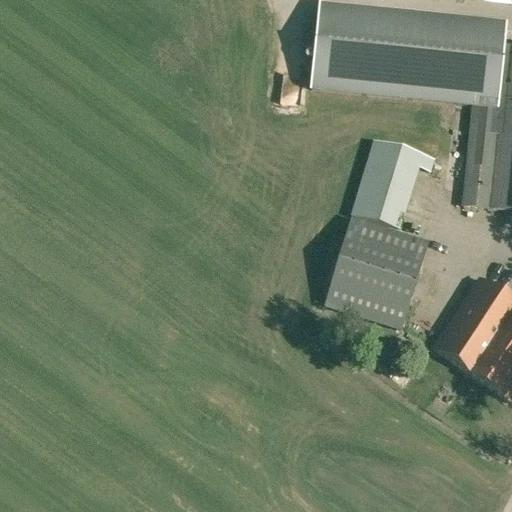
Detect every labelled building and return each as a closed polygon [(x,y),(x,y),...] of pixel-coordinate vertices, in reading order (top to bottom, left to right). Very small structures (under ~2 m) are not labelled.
[(317,14),(310,94),(454,107),(473,109),(472,127),(464,211),(511,215),(511,51),(502,50),(503,32),(317,14)] [(290,95),(287,109),(304,113),(308,98),(290,95)] [(377,145),(360,222),(409,233),(422,174),(438,178),(442,159),(377,145)] [(427,249),(350,224),(324,308),(401,332),(427,249)] [(476,382),(511,330),(511,305),(479,283),(433,352),(476,382)] [(511,330),(476,382),(510,405),(511,401),(511,330)]
